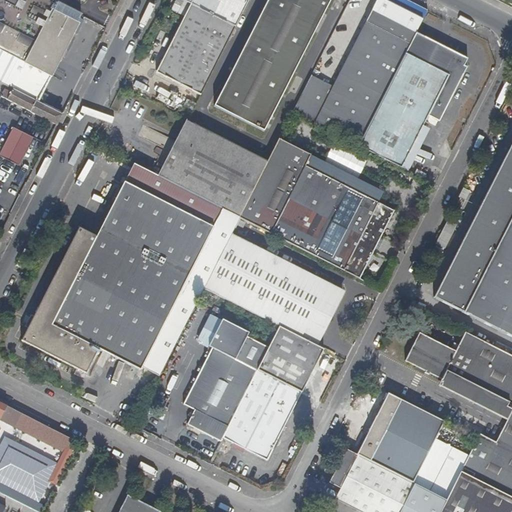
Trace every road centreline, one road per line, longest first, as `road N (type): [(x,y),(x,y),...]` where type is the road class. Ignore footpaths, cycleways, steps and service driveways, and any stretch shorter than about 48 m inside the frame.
road 1 (residential): [(287,511),(511,60)]
road 2 (residential): [(147,0),(0,286)]
road 3 (residential): [(260,511),(0,384)]
